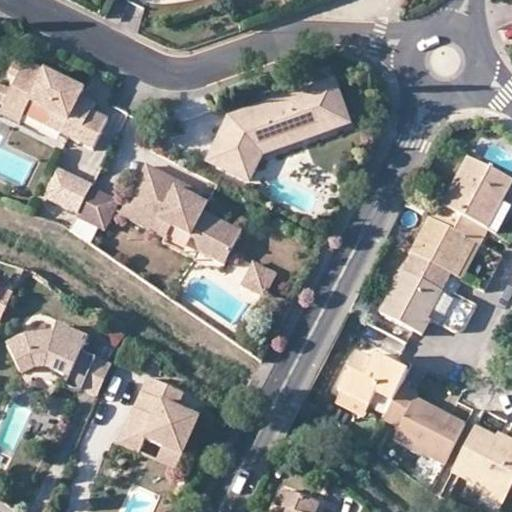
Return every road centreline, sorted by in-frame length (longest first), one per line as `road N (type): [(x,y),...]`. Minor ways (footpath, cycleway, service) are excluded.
road 1 (tertiary): [(220,511),(396,165)]
road 2 (residential): [(6,0),(170,67),(220,64),(311,34),(350,34)]
road 3 (residential): [(511,266),(471,345),(478,368),(511,387)]
